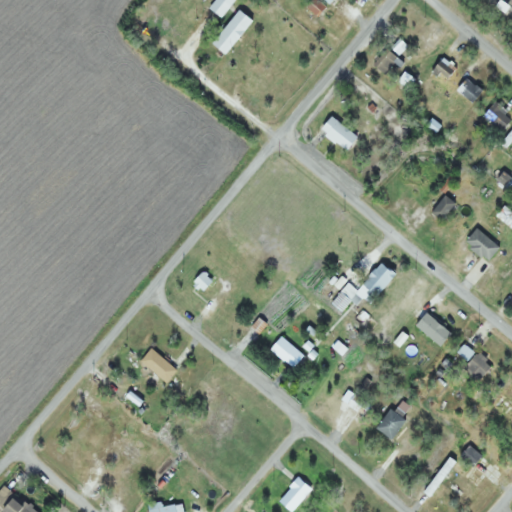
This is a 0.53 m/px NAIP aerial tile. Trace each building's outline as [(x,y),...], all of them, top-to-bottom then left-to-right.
[(218,19),(232,0),(212,0),(205,9),(218,19)] [(207,45),(221,56),(249,21),(235,10),(207,45)] [(397,81),(406,89),(414,80),(405,72),(397,81)] [(479,92),(464,79),(454,90),(468,103),(479,92)] [(478,115),(501,130),(510,115),(487,101),(478,115)] [(342,152),(354,136),(328,116),(316,131),(342,152)] [(502,145),(511,136),(511,128),(499,141),(502,145)] [(494,214),(509,232),(511,229),(511,215),(504,206),(494,214)] [(511,250),(494,274),(502,280),(511,267),(511,250)] [(355,290),(344,283),(330,303),(340,310),(347,300),(355,306),(361,297),(370,303),(391,274),(375,263),(355,290)] [(301,356),(278,336),(267,349),(289,369),(301,356)] [(447,363),(475,382),(488,363),(461,344),(447,363)] [(174,374),(155,348),(135,362),(154,388),(174,374)] [(359,416),(367,405),(350,393),(342,404),(359,416)] [(405,416),(390,405),(373,429),(388,440),(405,416)] [(104,446),(133,466),(143,453),(135,447),(138,442),(125,432),(122,436),(114,431),(104,446)] [(461,452),(467,462),(475,457),(468,447),(461,452)] [(462,500),(474,486),(451,467),(440,481),(462,500)] [(286,511),(287,511),(308,490),(295,478),(274,500),(286,511)] [(0,509),(1,511),(32,511),(19,492),(0,504),(0,509)] [(142,509),(143,511),(171,511),(168,505),(161,508),(157,501),(142,509)]
